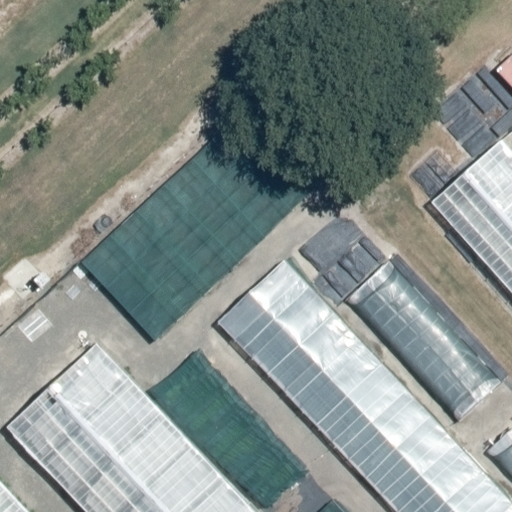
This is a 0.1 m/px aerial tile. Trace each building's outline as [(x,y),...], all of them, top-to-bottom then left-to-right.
[(511,54),(495,70),(511,88),(511,54)] [(84,264),(158,342),(324,186),(248,109),(84,264)] [(434,203),(511,290),(511,151),(503,141),(434,203)] [(399,252),(350,295),(459,421),(509,377),(399,252)] [(511,511),(511,498),(288,259),(218,321),(397,511),(511,511)] [(258,511),(101,346),(7,430),(82,511),(258,511)] [(511,427),(486,451),(511,478),(511,427)] [(0,511),(29,511),(0,480),(0,511)]
